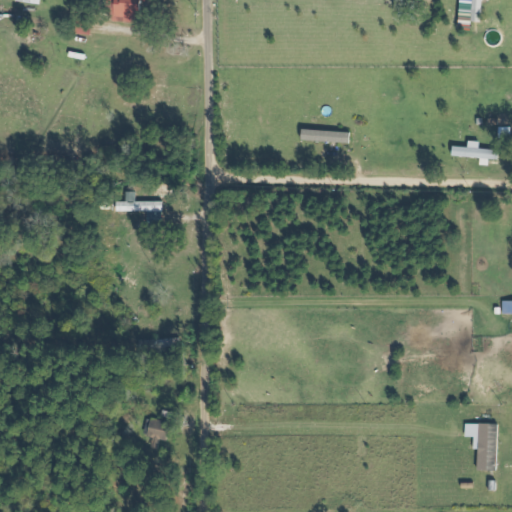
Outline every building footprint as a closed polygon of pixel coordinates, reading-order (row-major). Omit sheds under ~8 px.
[(114,0),(114,17),(140,18),(141,0),(114,0)] [(473,15),(473,22),(484,22),(484,0),(462,0),(462,15),(473,15)] [(353,132),(304,130),(304,141),(352,143),(353,132)] [(482,149),(482,141),(471,141),(470,147),(455,146),(454,156),(483,158),(483,165),(491,165),(492,159),(501,160),(502,150),(482,149)] [(499,472),(501,424),(468,423),(468,437),(477,437),(476,450),(480,450),(479,471),(499,472)]
